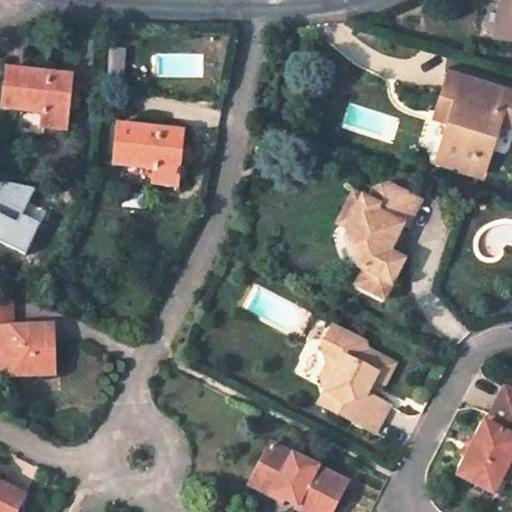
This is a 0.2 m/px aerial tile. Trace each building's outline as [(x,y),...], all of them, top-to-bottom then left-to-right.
[(511,0),(500,0),(496,34),(511,36),(511,0)] [(46,124),(74,127),(77,105),(81,106),(83,88),(79,87),(80,73),(78,72),(79,67),(72,66),(71,72),(13,65),(8,106),(47,110),(46,124)] [(455,105),(450,121),(438,161),(482,175),(499,120),(501,113),(511,116),(511,88),(449,69),(439,101),(455,105)] [(439,101),(434,116),(450,121),(455,105),(439,101)] [(511,124),(511,116),(501,113),(499,120),(511,124)] [(155,184),(181,188),(185,163),(192,164),(195,146),(186,145),(189,128),(122,120),(117,163),(158,169),(155,184)] [(347,231),(357,269),(366,272),(358,288),(387,302),(406,260),(389,253),(392,248),(392,247),(397,236),(397,235),(400,229),(407,233),(419,205),(386,190),(374,194),(369,204),(354,197),(346,213),(354,217),(347,231)] [(346,214),(339,227),(347,231),(354,217),(346,213),(346,214)] [(398,251),(404,238),(397,235),(397,236),(392,247),(392,248),(398,251)] [(0,377),(57,375),(56,330),(18,331),(18,302),(0,302),(0,377)] [(375,398),(384,381),(394,387),(405,364),(378,351),(373,340),(339,322),(327,346),(332,364),(325,375),(329,394),(332,396),(327,405),(382,434),(396,407),(375,398)] [(497,494),(511,465),(511,388),(509,387),(490,424),(488,423),(462,475),(497,494)] [(301,511),(302,511),(339,511),(353,485),(274,445),(263,467),(270,482),(278,485),(281,496),(293,502),(300,497),(306,501),(301,511)] [(263,467),(258,477),(253,487),(301,511),(306,501),(300,497),(293,502),(281,496),(278,485),(270,482),(263,467)] [(0,511),(17,511),(26,496),(0,481),(0,511)]
